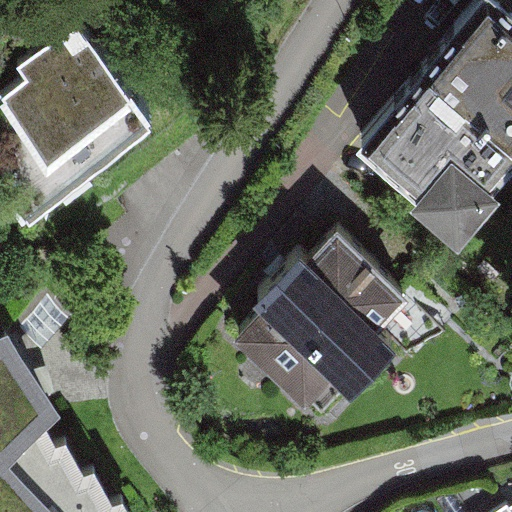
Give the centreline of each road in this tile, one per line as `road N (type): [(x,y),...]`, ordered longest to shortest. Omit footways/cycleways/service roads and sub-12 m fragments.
road 1 (residential): [(245,511),(194,488),(153,446),(136,401),(133,355),(160,283),(335,0)]
road 2 (residential): [(245,511),(298,506),(511,444)]
